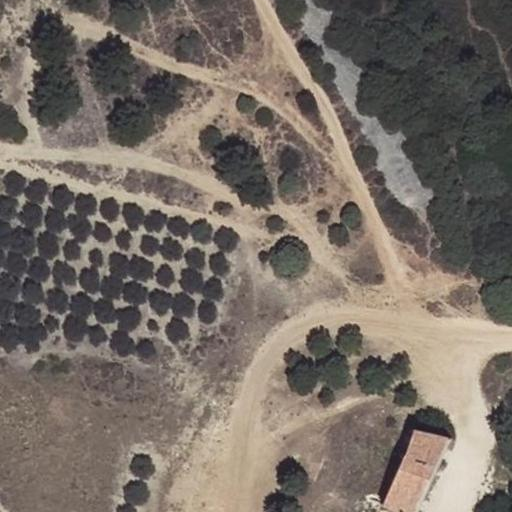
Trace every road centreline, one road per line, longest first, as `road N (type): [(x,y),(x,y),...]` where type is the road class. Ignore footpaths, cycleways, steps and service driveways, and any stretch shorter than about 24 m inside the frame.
road 1 (track): [(261,0),(326,107),(430,337),(511,340)]
road 2 (track): [(450,511),(468,342),(511,340)]
